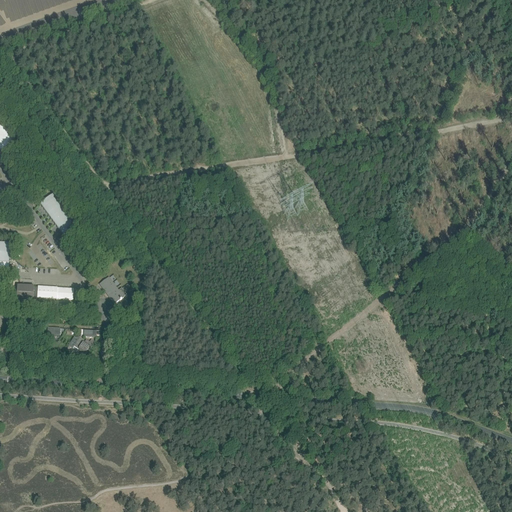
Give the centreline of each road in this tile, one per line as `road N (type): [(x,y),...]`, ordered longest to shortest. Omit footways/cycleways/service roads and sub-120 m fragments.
road 1 (track): [(17,64),(260,396)]
road 2 (track): [(511,120),(106,185)]
road 3 (secondary): [(260,396),(0,379)]
road 4 (secondary): [(511,440),(428,411),(260,396)]
road 5 (track): [(152,0),(20,52),(17,64)]
